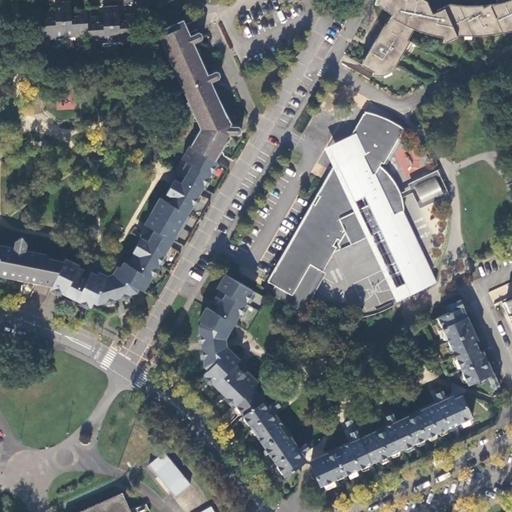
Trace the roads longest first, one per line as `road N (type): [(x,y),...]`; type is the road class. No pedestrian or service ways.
road 1 (residential): [(127,369),(269,124)]
road 2 (tertiary): [(127,369),(190,413),(264,511)]
road 3 (residential): [(347,511),(511,435)]
road 4 (residential): [(312,13),(241,45),(223,12),(250,0)]
road 5 (tertiary): [(0,314),(71,337),(127,369)]
